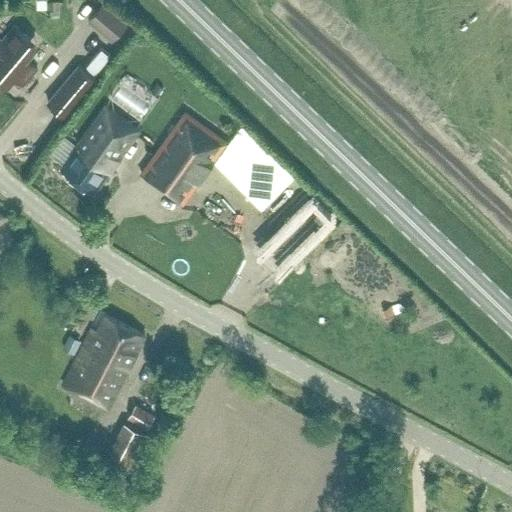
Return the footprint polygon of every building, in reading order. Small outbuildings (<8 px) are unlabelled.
[(128,24),(105,3),(89,21),(112,42),(128,24)] [(0,77),(7,84),(13,77),(23,85),(38,67),(23,55),(35,41),(14,23),(2,38),(0,36),(0,77)] [(141,58),(126,81),(150,96),(165,72),(141,58)] [(78,62),(47,99),(65,115),(96,78),(78,62)] [(94,191),(139,128),(106,102),(60,165),(94,191)] [(141,171),(182,201),(227,138),(186,109),(141,171)] [(30,139),(45,126),(38,119),(24,132),(30,139)] [(294,174),(242,122),(216,159),(262,207),(294,174)] [(107,405),(144,332),(105,312),(97,328),(91,326),(62,382),(107,405)] [(67,334),(61,345),(74,352),(79,340),(67,334)] [(135,402),(128,415),(146,425),(153,413),(135,402)] [(131,470),(150,433),(123,420),(105,457),(131,470)] [(426,450),(403,461),(410,476),(433,465),(426,450)]
